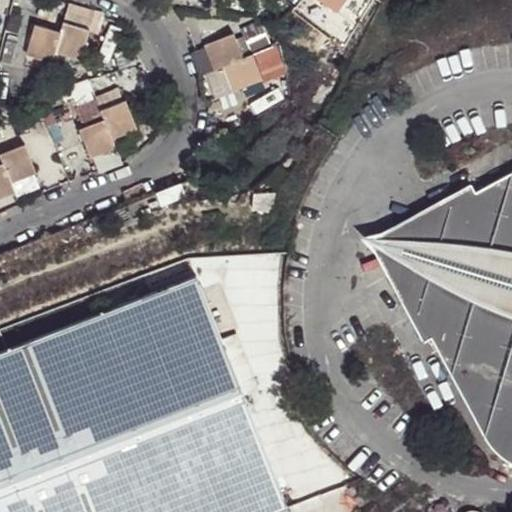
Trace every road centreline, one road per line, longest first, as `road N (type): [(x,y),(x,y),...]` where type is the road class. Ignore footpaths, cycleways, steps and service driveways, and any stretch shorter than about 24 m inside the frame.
road 1 (residential): [(0,233),(156,170),(186,131)]
road 2 (residential): [(186,131),(175,55),(113,0)]
